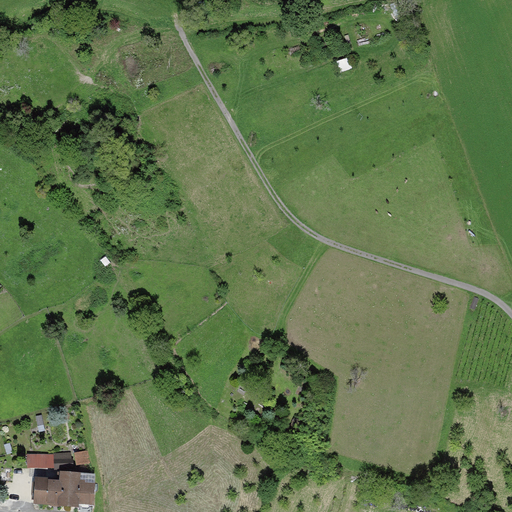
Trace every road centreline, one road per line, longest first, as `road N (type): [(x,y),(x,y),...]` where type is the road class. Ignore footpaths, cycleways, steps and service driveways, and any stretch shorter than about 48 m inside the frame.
road 1 (track): [(511,319),(490,298),(309,240),(233,128),(242,88)]
road 2 (track): [(174,17),(233,128)]
